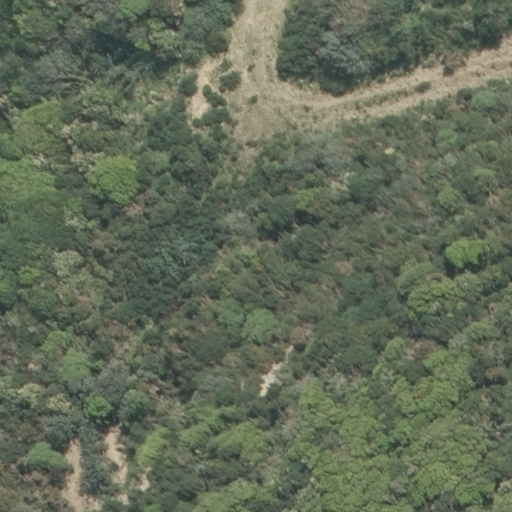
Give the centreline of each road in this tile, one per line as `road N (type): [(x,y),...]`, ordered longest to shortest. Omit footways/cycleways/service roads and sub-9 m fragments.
road 1 (track): [(291,0),(254,62),(168,311)]
road 2 (track): [(220,165),(335,98),(511,68)]
